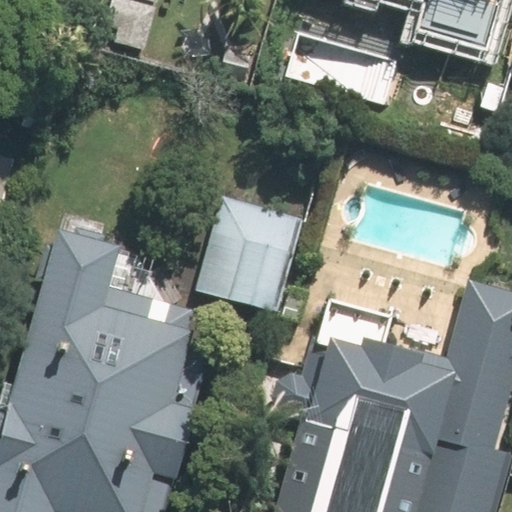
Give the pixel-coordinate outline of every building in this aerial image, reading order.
[(150,50),(158,3),(139,0),(117,0),(110,42),(150,50)] [(511,0),(458,0),(511,13),(511,0)] [(304,211),(223,193),(202,286),(283,304),(304,211)] [(180,511),(235,313),(127,284),(140,237),(69,218),(24,382),(9,378),(0,410),(0,447),(6,449),(0,471),(0,511),(180,511)] [(341,332),(293,511),(495,511),(511,450),(511,449),(496,445),(511,383),(511,284),(476,275),(454,360),(434,355),(437,345),(372,327),(369,339),(341,332)]
